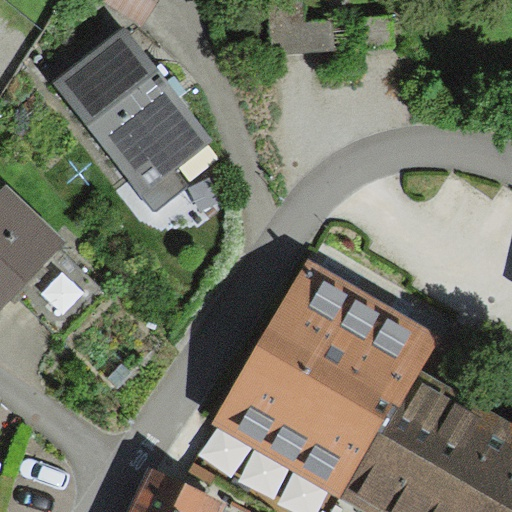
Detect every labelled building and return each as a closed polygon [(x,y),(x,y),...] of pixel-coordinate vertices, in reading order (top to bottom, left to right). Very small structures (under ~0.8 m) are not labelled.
[(111,0),(149,22),(162,0),(111,0)] [(122,22),(50,73),(149,213),(182,189),(170,172),(209,145),(122,22)] [(0,309),(62,250),(7,193),(0,199),(0,309)] [(379,511),(511,511),(511,407),(419,357),(431,334),(303,265),(217,424),(379,511)] [(215,511),(220,502),(149,472),(131,511),(215,511)]
